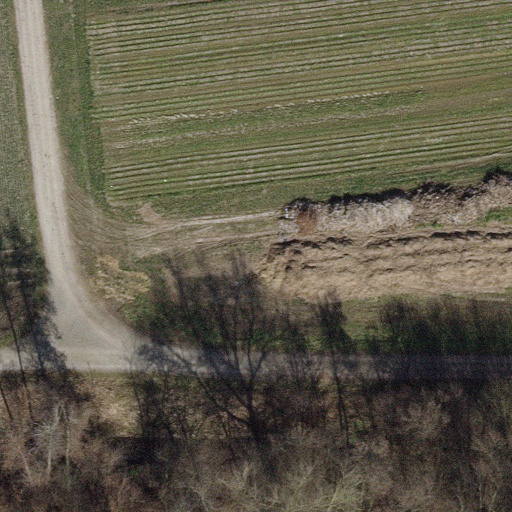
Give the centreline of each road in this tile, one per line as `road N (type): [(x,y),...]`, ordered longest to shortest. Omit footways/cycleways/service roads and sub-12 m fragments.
road 1 (track): [(511,367),(0,363)]
road 2 (track): [(28,0),(84,361)]
